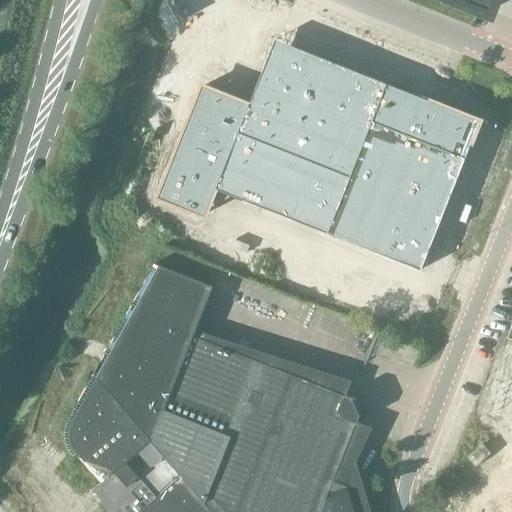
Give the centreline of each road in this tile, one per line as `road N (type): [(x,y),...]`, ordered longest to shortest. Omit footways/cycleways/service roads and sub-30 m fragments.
road 1 (tertiary): [(405,511),(408,479),(511,211)]
road 2 (unclassified): [(511,60),(365,0)]
road 3 (primary): [(40,124),(93,0)]
road 4 (primary): [(61,0),(40,124)]
road 5 (primary): [(0,239),(40,124)]
